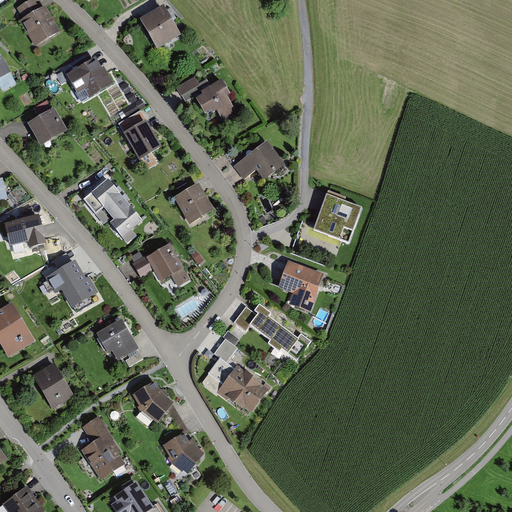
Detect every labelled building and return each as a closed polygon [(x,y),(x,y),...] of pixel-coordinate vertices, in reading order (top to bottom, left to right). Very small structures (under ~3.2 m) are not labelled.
[(41,8),(35,0),(21,9),(26,16),(20,20),(37,46),(60,32),(45,7),(41,8)] [(183,37),(164,8),(140,24),(159,52),(183,37)] [(0,81),(13,74),(0,52),(0,81)] [(111,84),(94,58),(67,76),(84,102),(111,84)] [(186,101),(206,91),(199,76),(178,86),(186,101)] [(242,106),(223,80),(195,100),(213,126),(242,106)] [(41,114),(52,108),(48,101),(37,107),(41,114)] [(67,131),(54,109),(30,123),(43,145),(67,131)] [(162,147),(143,119),(121,133),(139,161),(162,147)] [(290,169),(267,141),(237,165),(260,193),(290,169)] [(133,209),(114,177),(90,192),(110,223),(133,209)] [(216,213),(199,186),(177,199),(194,226),(216,213)] [(360,210),(325,197),(311,237),(346,249),(360,210)] [(23,212),(25,219),(37,215),(34,208),(23,212)] [(11,251),(46,243),(41,221),(6,229),(11,251)] [(179,287),(192,279),(166,241),(135,263),(142,274),(153,266),(161,278),(170,273),(179,287)] [(327,277),(288,261),(277,289),(292,295),(287,308),(311,317),(327,277)] [(70,312),(95,299),(77,264),(51,277),(70,312)] [(311,343),(251,302),(235,324),(296,365),(311,343)] [(36,342),(10,305),(0,311),(0,347),(9,361),(36,342)] [(115,369),(140,354),(122,324),(97,339),(115,369)] [(242,355),(226,342),(212,358),(229,371),(242,355)] [(262,387),(235,366),(218,389),(246,410),(262,387)] [(51,414),(74,402),(56,369),(34,381),(51,414)] [(158,423),(172,402),(159,394),(152,383),(131,396),(140,411),(158,423)] [(107,432),(98,418),(83,428),(92,441),(107,432)] [(190,441),(184,430),(161,442),(170,458),(186,471),(203,451),(190,441)] [(84,450),(101,476),(127,460),(110,434),(84,450)] [(111,499),(120,511),(154,511),(156,511),(135,482),(111,499)] [(42,511),(48,507),(30,483),(6,501),(13,511),(42,511)]
